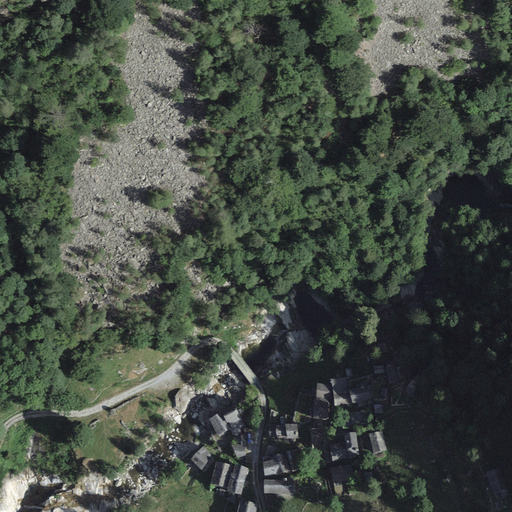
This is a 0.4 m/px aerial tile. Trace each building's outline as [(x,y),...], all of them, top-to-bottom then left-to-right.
[(387,367),(389,381),(399,379),(396,366),(387,367)] [(350,395),(349,391),(347,379),(333,382),(336,398),(350,395)] [(317,386),(316,401),(329,401),(331,402),(332,387),(317,386)] [(368,387),(349,391),(350,395),(352,404),(371,400),(368,387)] [(316,401),(314,400),(313,419),(328,420),(329,401),(316,401)] [(237,413),(224,420),(229,431),(231,435),(244,428),(237,413)] [(210,422),(218,437),(229,431),(224,420),(222,416),(210,422)] [(296,425),(285,426),(286,438),(286,442),(297,441),(296,425)] [(286,438),(285,426),(276,427),(276,435),(277,439),(286,438)] [(276,435),(276,427),(268,428),(269,436),(276,435)] [(310,430),(312,449),(326,447),(324,428),(310,430)] [(370,435),(373,453),(385,451),(382,433),(370,435)] [(355,434),(344,436),(345,443),(349,457),(360,455),(355,434)] [(333,461),(349,457),(345,443),(330,446),(333,461)] [(203,449),(191,461),(199,468),(211,456),(203,449)] [(289,472),(284,455),(272,458),(273,462),(264,464),(264,476),(276,473),(276,475),(289,472)] [(230,468),(216,465),(212,485),(226,488),(230,468)] [(235,468),(228,493),(240,496),(247,472),(235,468)] [(331,471),(333,483),(349,480),(347,468),(331,471)] [(506,491),(499,471),(486,475),(493,495),(506,491)] [(265,483),(265,494),(293,493),(292,480),(285,480),(285,483),(265,483)] [(254,511),(256,506),(240,503),(238,511),(254,511)]
